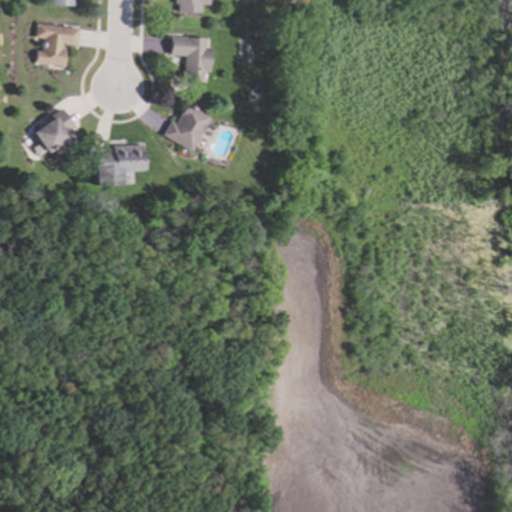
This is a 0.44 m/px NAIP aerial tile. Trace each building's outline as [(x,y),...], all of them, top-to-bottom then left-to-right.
[(198,14),(173,12),(174,2),(169,2),(169,0),(206,0),(206,3),(199,3),(198,14)] [(64,66),(31,62),(32,51),(39,52),(41,35),(34,34),(35,21),(78,26),(76,42),(58,40),(57,47),(66,48),(64,66)] [(201,79),(178,78),(178,56),(163,55),(164,34),(203,36),(203,45),(208,45),(207,70),(201,70),(201,79)] [(188,149),(158,132),(166,118),(171,121),(181,103),(205,116),(188,149)] [(47,159),(29,131),(42,122),(40,119),(59,106),(71,124),(66,128),(75,141),(47,159)] [(119,170),(119,184),(95,185),(94,172),(92,172),(92,152),(110,150),(110,145),(139,144),(141,169),(119,170)]
